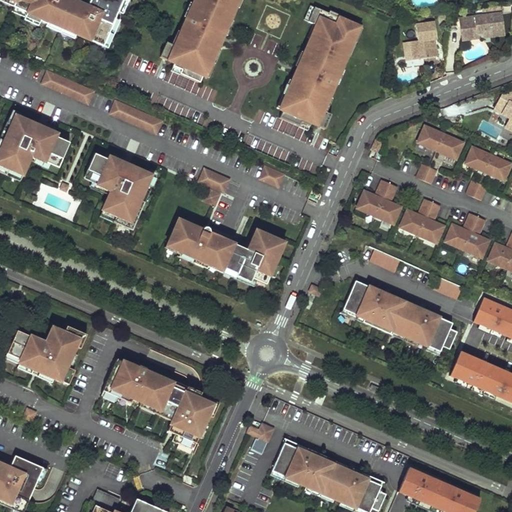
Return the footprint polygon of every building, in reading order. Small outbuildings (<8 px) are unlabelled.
[(9,0),(15,2),(13,7),(26,13),(26,15),(46,24),(47,22),(61,28),(75,35),(102,46),(109,33),(115,18),(118,12),(122,0),(89,0),(90,0),(93,2),(90,8),(71,0),(9,0)] [(128,0),(127,0),(122,0),(118,12),(122,14),(128,0)] [(159,57),(173,63),(170,70),(198,82),(201,75),(204,76),(217,48),(214,47),(217,40),(215,39),(218,32),(223,34),(227,24),(224,23),(232,5),(235,6),(237,0),(197,0),(193,9),(190,8),(182,25),(185,27),(182,33),(180,32),(174,46),(165,42),(159,57)] [(495,6),(482,8),(483,16),(459,19),(462,38),(478,36),(477,33),(477,31),(482,30),(483,33),(497,31),(496,24),(502,23),(501,14),(496,14),(495,6)] [(282,111),(279,118),(307,130),(310,123),(324,129),(331,115),(322,111),(328,97),(326,96),(329,89),(331,91),(339,73),(336,72),(344,54),(347,55),(353,41),(350,40),(357,26),(343,19),(344,17),(330,11),(329,14),(315,7),(308,22),(316,25),(310,39),(313,40),(305,59),(302,57),(298,67),(302,69),(299,76),(297,75),(294,82),(291,81),(279,109),(282,111)] [(119,20),(115,18),(109,33),(113,35),(119,20)] [(61,28),(47,22),(45,27),(59,33),(61,28)] [(436,22),(416,24),(419,40),(402,43),(405,61),(438,57),(436,46),(434,47),(433,42),(436,42),(435,39),(438,39),(436,22)] [(502,23),(496,24),(497,31),(483,33),(484,38),(503,36),(502,23)] [(75,35),(61,28),(59,33),(73,39),(75,35)] [(113,35),(109,33),(102,46),(107,48),(113,35)] [(93,92),(47,72),(42,84),(88,104),(93,92)] [(511,93),(509,97),(506,95),(502,95),(494,110),(510,119),(507,123),(511,125),(511,93)] [(161,122),(115,101),(110,114),(156,134),(161,122)] [(0,140),(0,173),(5,176),(8,170),(21,176),(28,161),(30,156),(34,158),(43,163),(44,161),(58,167),(68,144),(55,137),(56,135),(42,128),(40,131),(34,128),(35,126),(14,116),(8,130),(3,141),(0,140)] [(462,144),(425,127),(418,143),(455,160),(462,144)] [(382,143),(375,140),(371,150),(378,152),(382,143)] [(509,165),(472,148),(465,164),(502,181),(509,165)] [(107,161),(94,154),(84,178),(97,184),(97,186),(106,190),(110,192),(108,196),(102,211),(115,217),(113,223),(131,231),(144,203),(139,201),(144,190),(150,176),(129,167),(128,170),(122,167),(123,164),(109,158),(107,161)] [(437,171),(421,164),(415,178),(431,185),(437,171)] [(284,175),(265,167),(260,179),(278,188),(284,175)] [(19,182),(21,176),(8,170),(5,176),(19,182)] [(228,180),(204,170),(198,182),(223,193),(228,180)] [(397,187),(381,180),(374,196),(364,192),(357,208),(393,224),(400,208),(390,203),(397,187)] [(486,188),(471,181),(465,195),(480,201),(486,188)] [(219,194),(208,189),(203,201),(214,206),(219,194)] [(148,192),(144,190),(139,201),(144,203),(148,192)] [(440,206),(424,199),(417,215),(407,211),(400,227),(436,243),(443,227),(433,222),(440,206)] [(115,217),(102,211),(99,217),(113,223),(115,217)] [(486,220),(469,213),(462,230),(451,225),(444,241),(481,257),(488,241),(478,237),(486,220)] [(280,242),(257,232),(251,246),(252,247),(250,251),(247,250),(247,251),(219,238),(218,240),(208,236),(208,234),(209,233),(209,231),(209,229),(207,228),(205,228),(203,228),(202,230),(201,233),(192,228),(192,226),(178,219),(167,243),(181,249),(180,252),(194,259),(208,265),(209,262),(222,268),(237,275),(236,277),(249,283),(251,279),(265,285),(277,257),(273,256),(280,242)] [(511,232),(505,248),(495,244),(488,260),(511,271),(511,232)] [(284,244),(280,242),(273,256),(277,257),(284,244)] [(181,249),(167,243),(165,248),(179,254),(180,252),(181,249)] [(399,259),(374,248),(368,261),(394,272),(399,259)] [(194,259),(180,252),(179,254),(178,257),(192,264),(194,259)] [(237,275),(222,268),(220,273),(234,279),(236,277),(237,275)] [(461,287),(436,276),(430,288),(456,299),(461,287)] [(451,323),(354,281),(342,309),(355,315),(363,319),(361,322),(375,328),(377,325),(390,330),(404,337),(402,340),(416,346),(418,342),(425,346),(439,352),(441,346),(448,350),(456,332),(449,329),(451,323)] [(321,290),(311,286),(309,292),(318,296),(321,290)] [(511,310),(483,298),(472,323),(511,340),(511,310)] [(355,315),(342,309),(340,313),(354,319),(355,315)] [(390,330),(377,325),(375,328),(389,334),(390,330)] [(16,331),(6,354),(21,361),(19,364),(33,370),(40,373),(54,379),(68,385),(74,371),(70,370),(66,368),(72,354),(75,348),(81,333),(66,327),(63,333),(52,328),(46,342),(31,335),(30,337),(16,331)] [(404,337),(390,330),(389,334),(402,340),(404,337)] [(86,336),(81,333),(75,348),(79,350),(86,336)] [(439,352),(425,346),(423,349),(437,356),(439,352)] [(511,374),(460,352),(449,377),(511,404),(511,374)] [(21,361),(6,354),(4,359),(18,365),(19,364),(21,361)] [(76,356),(72,354),(66,368),(70,370),(76,356)] [(130,366),(116,359),(102,391),(116,397),(118,393),(132,399),(140,402),(160,411),(161,410),(174,415),(171,422),(169,426),(167,431),(174,434),(171,441),(178,444),(192,450),(213,402),(199,396),(201,393),(186,387),(185,390),(144,372),(145,369),(138,366),(137,369),(130,366)] [(33,370),(19,364),(18,365),(17,368),(31,374),(33,370)] [(51,383),(54,379),(40,373),(38,377),(51,383)] [(118,393),(116,397),(130,404),(132,399),(118,393)] [(158,416),(160,411),(140,402),(138,407),(158,416)] [(35,413),(28,410),(25,417),(32,420),(35,413)] [(171,422),(174,415),(161,410),(160,411),(158,416),(171,422)] [(273,429),(262,424),(259,431),(250,427),(247,433),(267,442),(273,429)] [(307,449),(306,453),(285,443),(271,472),(362,511),(368,511),(370,509),(377,511),(385,494),(378,491),(380,485),(359,476),(346,470),(332,464),(319,458),(321,455),(307,449)] [(192,450),(178,444),(176,449),(190,455),(192,450)] [(334,460),(321,455),(319,458),(332,464),(334,460)] [(0,499),(24,510),(36,483),(42,468),(14,456),(9,468),(0,464),(0,499)] [(361,472),(347,466),(346,470),(359,476),(361,472)] [(47,470),(42,468),(36,483),(40,485),(47,470)] [(164,511),(136,499),(129,511),(113,511),(119,500),(97,489),(90,504),(94,506),(99,508),(96,511),(164,511)] [(22,511),(24,510),(0,499),(0,504),(17,511),(22,511)]
